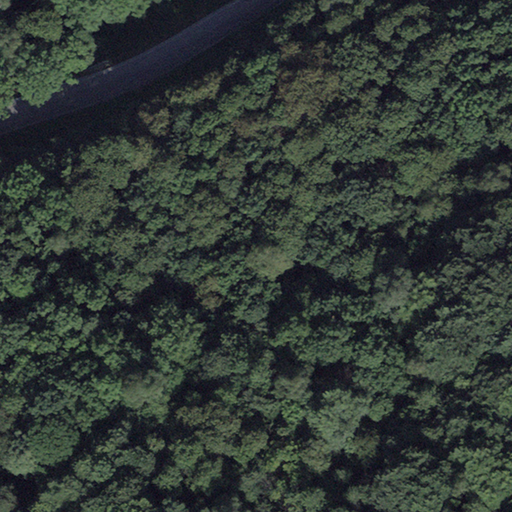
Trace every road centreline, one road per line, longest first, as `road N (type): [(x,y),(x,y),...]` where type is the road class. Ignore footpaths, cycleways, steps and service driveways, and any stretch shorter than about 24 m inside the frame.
road 1 (track): [(19,511),(60,482),(88,434),(137,406),(175,396),(263,402),(442,380),(511,316)]
road 2 (tertiary): [(0,122),(252,0)]
